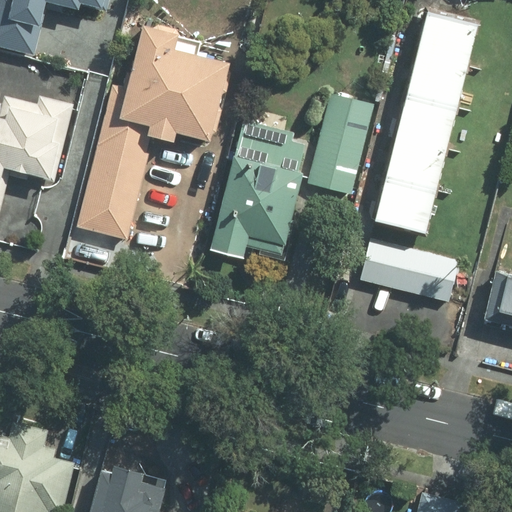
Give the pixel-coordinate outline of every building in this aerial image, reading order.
[(106,13),(109,0),(0,0),(0,1),(0,48),(34,57),(47,5),(77,13),(78,6),(106,13)] [(480,24),(429,10),(372,220),(423,234),(480,24)] [(127,87),(110,83),(75,228),(127,241),(151,139),(173,145),(176,134),(213,143),(233,65),(173,50),(178,33),(143,24),(127,87)] [(5,97),(3,106),(0,105),(0,214),(5,192),(0,185),(0,179),(2,171),(55,183),(73,104),(40,97),(38,105),(5,97)] [(322,118),(315,142),(246,121),(210,249),(243,258),(249,238),(284,247),(303,182),(352,195),(369,130),(322,118)] [(370,239),(359,279),(448,302),(459,262),(370,239)] [(511,272),(495,267),(480,320),(511,329),(511,272)] [(0,511),(63,511),(75,462),(54,458),(62,426),(0,411),(0,511)] [(158,511),(166,482),(100,465),(88,511),(158,511)]
